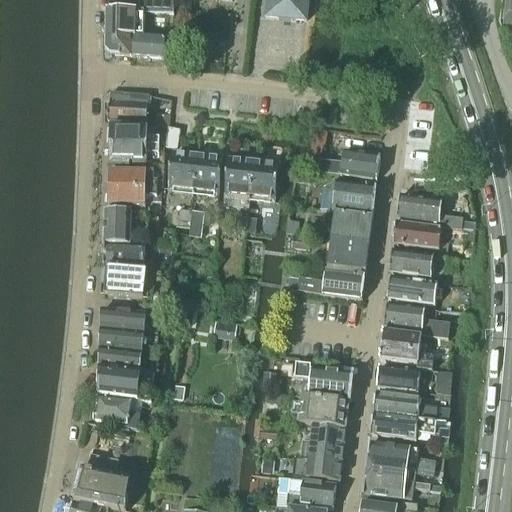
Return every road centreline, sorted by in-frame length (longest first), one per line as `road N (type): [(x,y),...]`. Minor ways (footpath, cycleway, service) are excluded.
road 1 (residential): [(90,71),(395,114),(344,511)]
road 2 (primary): [(486,511),(506,310),(504,250),(485,146),(437,0)]
road 3 (residential): [(51,511),(80,275),(90,71)]
